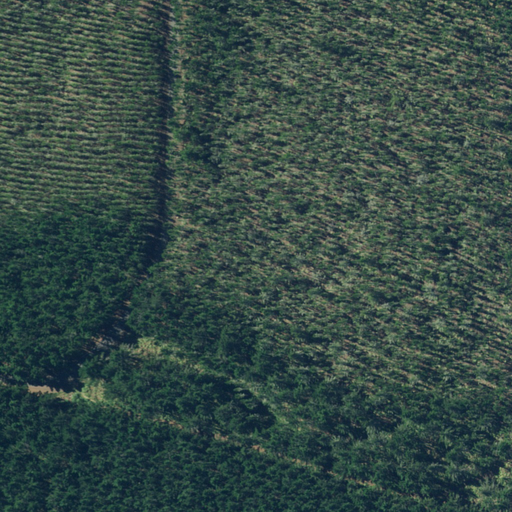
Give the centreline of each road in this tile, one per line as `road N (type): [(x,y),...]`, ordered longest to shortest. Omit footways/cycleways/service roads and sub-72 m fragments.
road 1 (unclassified): [(164,0),(157,70),(169,232),(129,298),(38,391)]
road 2 (unclassified): [(38,391),(458,495)]
